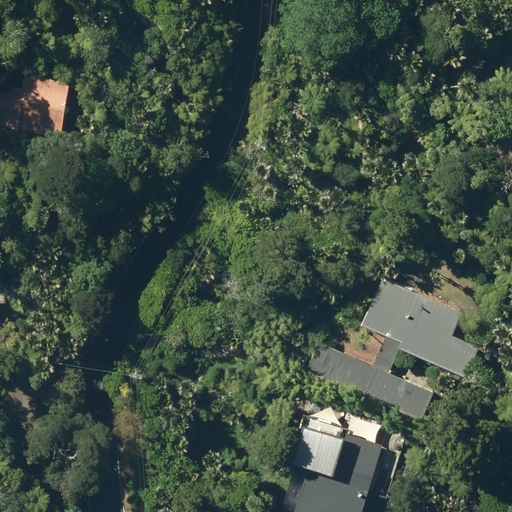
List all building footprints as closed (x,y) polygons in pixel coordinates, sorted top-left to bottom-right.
[(0,92),(0,129),(62,138),(70,86),(26,81),(24,95),(0,92)] [(0,274),(0,303),(9,302),(6,274),(0,274)] [(398,350),(467,381),(481,351),(452,339),(462,317),(383,281),(361,329),(400,347),(398,350)] [(320,379),(423,423),(435,393),(333,349),(320,379)] [(311,421),(285,506),(303,511),(364,511),(383,449),(342,435),(343,432),(311,421)]
